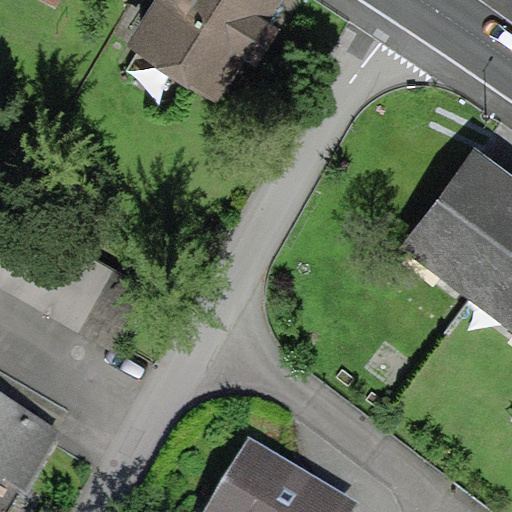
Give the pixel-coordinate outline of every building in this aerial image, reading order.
[(213,83),(240,40),(253,48),(280,5),(273,0),(162,0),(139,36),(213,83)] [(511,185),(474,157),(415,237),(511,309),(511,185)] [(11,211),(0,229),(0,276),(81,323),(112,269),(11,211)] [(118,344),(149,291),(112,269),(81,323),(118,344)] [(0,472),(25,487),(53,440),(0,408),(0,472)] [(344,511),(251,456),(217,511),(344,511)]
